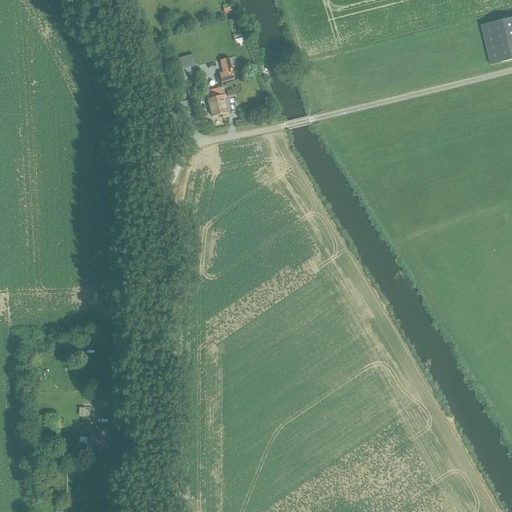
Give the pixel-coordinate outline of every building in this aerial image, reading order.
[(226,17),(235,14),(233,7),(224,10),(226,17)] [(511,18),(482,26),(491,65),(511,60),(511,18)] [(222,83),(234,80),(229,58),(220,61),(223,72),(219,74),(222,83)] [(227,90),(230,98),(237,96),(234,88),(227,90)] [(218,90),(207,93),(213,117),(222,115),(223,118),(228,116),(224,98),(226,98),(225,96),(225,95),(220,97),(218,90)] [(240,113),(242,118),(251,116),(249,110),(240,113)] [(103,385),(115,386),(116,367),(103,367),(103,385)] [(114,441),(114,427),(96,426),(95,451),(111,452),(111,441),(114,441)]
